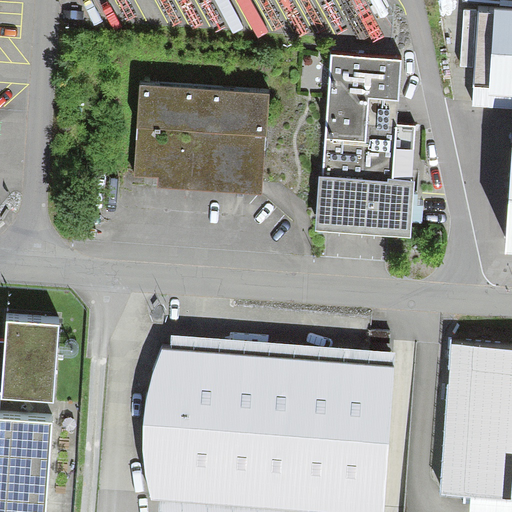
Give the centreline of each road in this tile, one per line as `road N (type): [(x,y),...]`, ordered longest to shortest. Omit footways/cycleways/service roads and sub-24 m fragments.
road 1 (unclassified): [(511,300),(105,272)]
road 2 (unclassified): [(28,266),(46,0)]
road 3 (unclassified): [(105,272),(84,511)]
